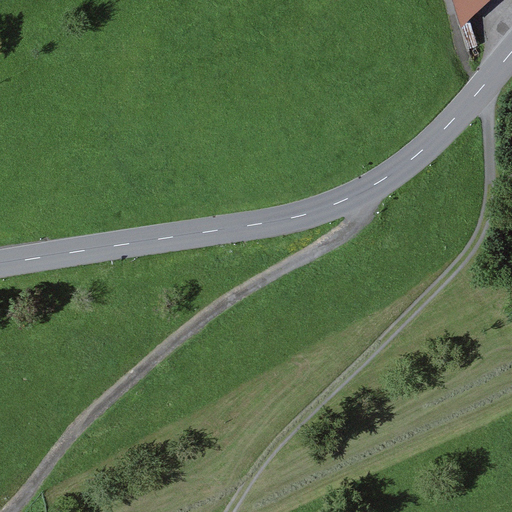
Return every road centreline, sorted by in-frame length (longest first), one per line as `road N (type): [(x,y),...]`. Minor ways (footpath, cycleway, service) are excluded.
road 1 (tertiary): [(0,264),(258,225),(358,196),(439,130),(511,50)]
road 2 (track): [(15,511),(93,422),(201,327),(333,244),(358,196)]
road 3 (track): [(489,191),(477,247),(273,450),(230,511)]
